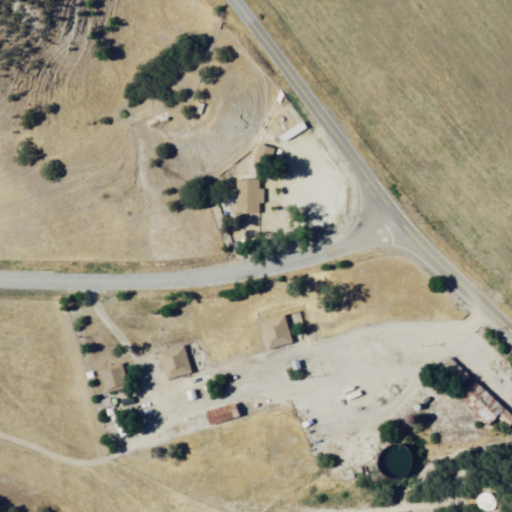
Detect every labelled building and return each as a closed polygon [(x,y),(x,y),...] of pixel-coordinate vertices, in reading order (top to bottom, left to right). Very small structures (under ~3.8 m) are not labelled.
[(256,144),(270,147),(265,168),(252,165),(256,144)] [(236,179),(260,180),(258,210),(234,208),(236,179)] [(248,318),(254,346),(279,340),(273,312),(248,318)] [(264,350),(257,326),(287,317),(294,340),(264,350)] [(154,377),(179,370),(172,342),(147,349),(154,377)] [(185,344),(190,369),(170,373),(164,348),(185,344)] [(97,367),(116,363),(121,391),(102,394),(97,367)] [(454,399),(470,381),(499,407),(483,425),(454,399)] [(242,433),(220,438),(215,419),(237,413),(242,433)]
